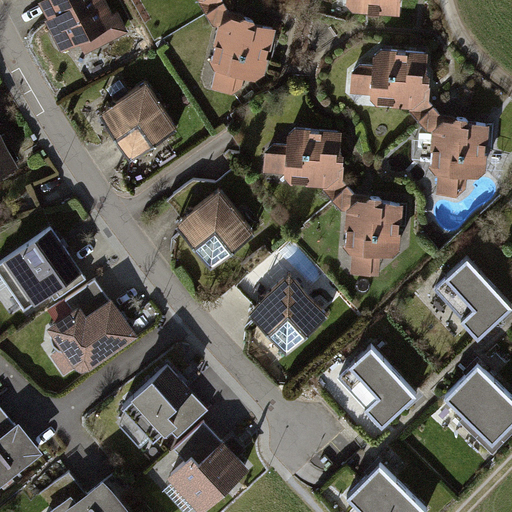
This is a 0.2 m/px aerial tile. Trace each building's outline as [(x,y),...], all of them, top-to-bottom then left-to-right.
[(107,0),(40,0),(48,16),(45,18),(61,50),(80,41),(85,52),(129,30),(119,10),(113,12),(107,0)] [(205,0),(218,21),(204,79),(243,87),(249,67),(260,73),(278,11),(230,0),(205,0)] [(404,0),(349,0),(349,4),(403,9),(404,0)] [(349,66),(349,93),(412,96),(434,124),(434,182),(467,183),(468,162),(487,160),(490,106),(442,101),(430,87),(431,41),(382,38),(349,66)] [(147,78),(100,109),(131,156),(179,125),(147,78)] [(266,139),(262,165),(321,172),(351,205),(348,258),(384,262),(388,240),(406,239),(406,184),(355,180),(346,164),(349,120),(297,115),(266,139)] [(0,132),(0,169),(14,162),(0,132)] [(221,186),(176,221),(212,266),(256,230),(221,186)] [(54,222),(0,259),(0,260),(34,309),(88,271),(54,222)] [(511,289),(470,246),(432,281),(477,329),(511,295),(511,289)] [(291,271),(250,308),(288,350),(329,313),(291,271)] [(103,283),(47,324),(79,367),(135,326),(103,283)] [(377,337),(338,371),(381,419),(419,385),(377,337)] [(172,355),(118,399),(152,441),(207,397),(172,355)] [(511,379),(485,356),(452,393),(498,433),(511,416),(511,379)] [(0,467),(40,438),(17,406),(10,411),(0,397),(0,467)] [(219,418),(170,459),(202,497),(251,456),(219,418)] [(385,455),(349,488),(370,511),(419,511),(429,503),(385,455)] [(134,511),(105,474),(56,511),(134,511)]
